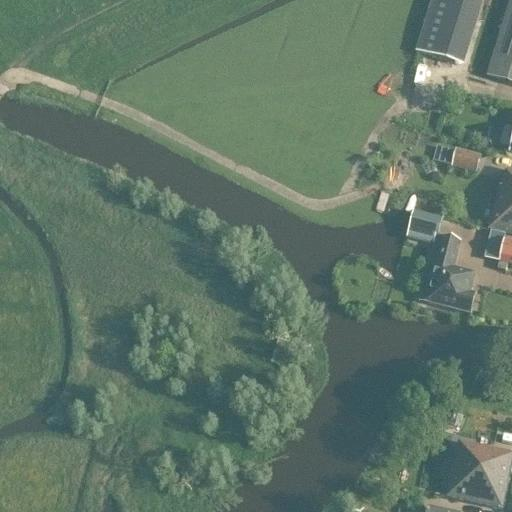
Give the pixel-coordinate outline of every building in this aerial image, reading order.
[(431,0),(415,54),(450,65),(463,68),(483,4),(470,0),(470,2),(462,0),(431,0)] [(511,83),(511,0),(510,0),(487,76),(511,83)] [(479,139),(477,146),(485,148),(487,141),(479,139)] [(451,165),(476,172),(480,156),(455,150),(451,165)] [(500,187),(488,229),(511,235),(511,172),(506,171),(502,187),(500,187)] [(409,229),(438,236),(441,220),(413,214),(409,229)] [(409,229),(407,239),(432,245),(434,238),(437,238),(438,236),(409,229)] [(491,233),(485,260),(498,263),(504,240),(505,237),(505,236),(504,236),(491,233)] [(434,238),(432,245),(418,302),(469,316),(474,296),(469,295),(474,275),(453,270),(459,243),(437,238),(434,238)] [(506,272),(507,264),(511,265),(511,241),(504,240),(498,263),(497,270),(506,272)] [(270,361),(283,365),(289,343),(277,340),(270,361)] [(169,351),(160,347),(155,361),(168,366),(171,358),(167,356),(169,351)] [(435,495),(434,496),(499,510),(501,511),(511,459),(511,455),(458,444),(446,497),(435,495)]
